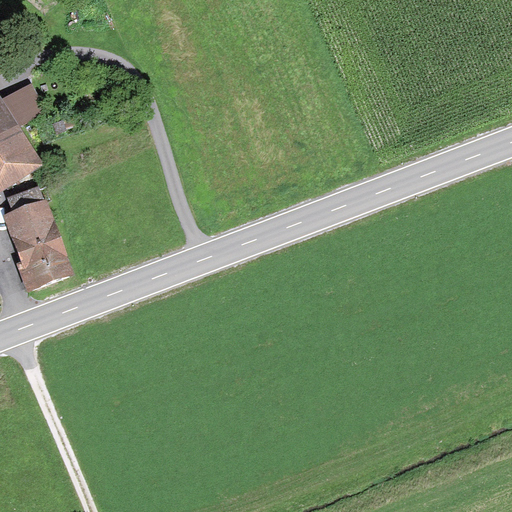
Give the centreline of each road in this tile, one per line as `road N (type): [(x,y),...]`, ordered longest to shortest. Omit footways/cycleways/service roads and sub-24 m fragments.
road 1 (secondary): [(0,334),(511,141)]
road 2 (track): [(15,328),(86,511)]
